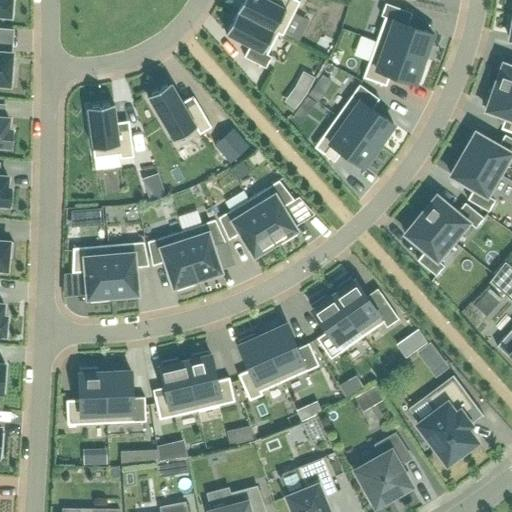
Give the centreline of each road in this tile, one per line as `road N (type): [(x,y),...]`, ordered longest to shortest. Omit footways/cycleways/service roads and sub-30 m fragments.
road 1 (residential): [(481,0),(439,130),(381,205),(324,255),(281,284),(180,327),(41,333)]
road 2 (residential): [(41,333),(50,69)]
road 3 (residential): [(32,511),(41,333)]
road 4 (residential): [(50,69),(94,66),(157,43),(198,0)]
